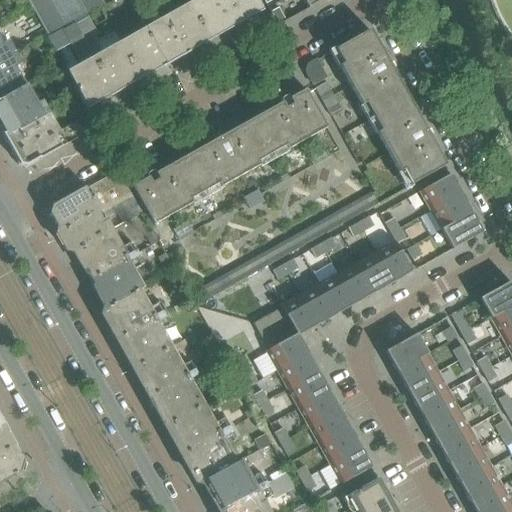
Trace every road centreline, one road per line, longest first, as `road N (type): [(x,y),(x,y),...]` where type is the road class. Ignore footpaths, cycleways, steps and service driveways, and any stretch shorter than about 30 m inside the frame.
road 1 (residential): [(0,210),(376,0)]
road 2 (residential): [(442,511),(357,344),(365,331),(511,250)]
road 3 (secondary): [(168,511),(0,210)]
road 4 (residential): [(378,0),(511,237)]
road 5 (secondary): [(0,347),(75,480)]
